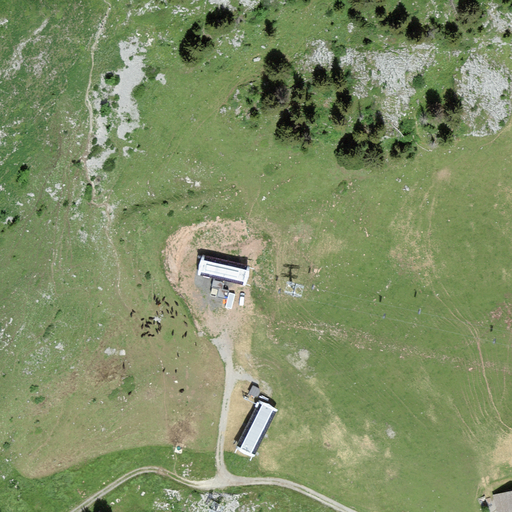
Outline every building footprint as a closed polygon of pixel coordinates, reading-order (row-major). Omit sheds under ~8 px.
[(250,266),(203,255),(198,274),(246,286),(250,266)] [(223,282),(213,280),(212,287),(219,288),(217,297),(228,299),(230,291),(222,289),(223,282)] [(253,384),(249,393),(256,397),(261,388),(253,384)] [(276,410),(258,402),(237,448),(255,456),(276,410)] [(511,511),(511,491),(495,497),(499,511),(511,511)]
